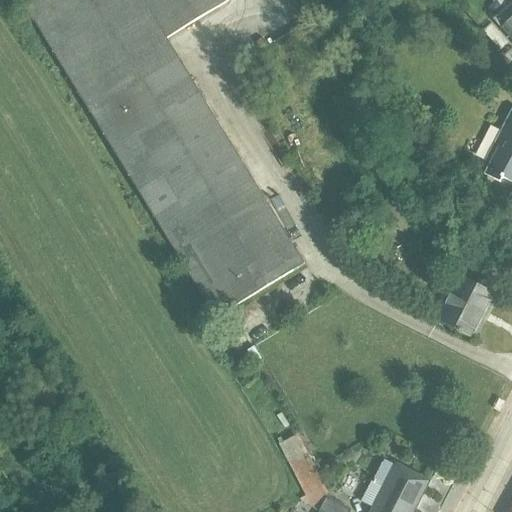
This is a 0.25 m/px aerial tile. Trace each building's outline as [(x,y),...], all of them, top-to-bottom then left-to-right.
[(229,1),(228,0),(20,0),(216,318),(305,264),(167,39),(229,1)] [(511,40),(511,2),(494,20),(511,40)] [(502,178),(511,183),(511,110),(485,162),(490,164),(485,174),(500,183),(502,178)] [(495,296),(457,277),(435,320),(473,339),(495,296)] [(321,511),(350,511),(351,511),(331,500),(298,435),(279,445),(306,496),(299,500),(321,511)] [(385,461),(373,483),(383,488),(394,466),(385,461)] [(371,482),(361,502),(372,508),(370,511),(413,511),(416,507),(414,506),(427,481),(394,465),(394,466),(383,488),(373,483),(371,482)]
